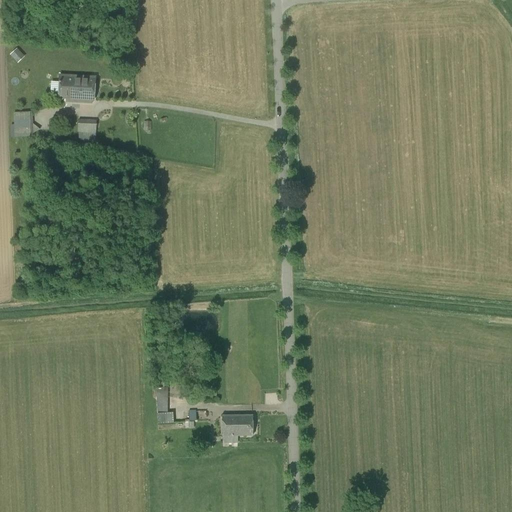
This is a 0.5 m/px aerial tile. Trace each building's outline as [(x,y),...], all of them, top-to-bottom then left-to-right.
[(9,54),(16,62),(23,56),(16,48),(9,54)] [(95,79),(59,77),(58,99),(93,102),(95,79)] [(14,134),(33,134),(33,133),(40,129),(33,124),(32,112),(13,113),(14,134)] [(95,150),(96,120),(78,120),(78,133),(83,133),(82,144),(79,144),(79,150),(95,150)] [(157,414),(167,413),(167,388),(155,388),(157,414)] [(157,425),(174,424),(173,413),(167,413),(157,414),(157,425)] [(223,444),(237,444),(237,437),(252,437),(252,417),(222,417),(223,444)]
